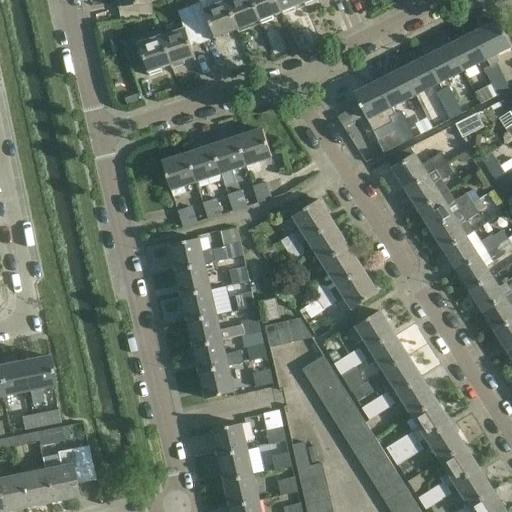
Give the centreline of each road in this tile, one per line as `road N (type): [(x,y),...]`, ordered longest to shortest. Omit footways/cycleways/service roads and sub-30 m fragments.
road 1 (residential): [(290,83),(511,435)]
road 2 (residential): [(183,507),(99,131)]
road 3 (residential): [(99,131),(233,89),(290,83)]
road 4 (residential): [(0,332),(32,325),(0,172)]
road 5 (residential): [(290,83),(451,0)]
road 6 (residential): [(99,131),(66,0)]
